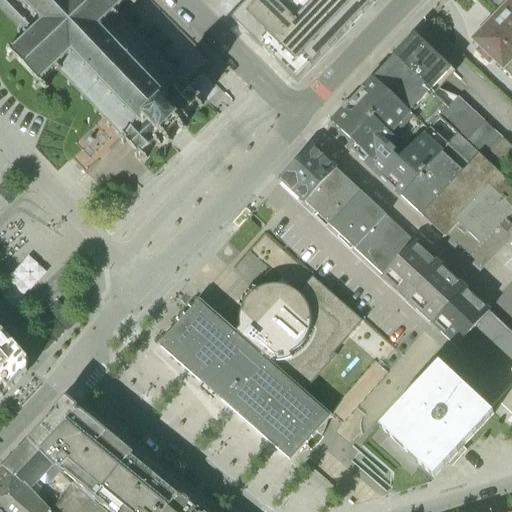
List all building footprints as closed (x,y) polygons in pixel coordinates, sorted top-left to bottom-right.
[(0,0),(0,11),(27,40),(14,52),(9,47),(5,51),(9,56),(5,60),(9,64),(15,59),(36,82),(31,87),(35,91),(59,70),(140,159),(160,140),(161,141),(162,140),(167,145),(168,144),(170,142),(166,137),(176,127),(181,132),(183,130),(185,129),(180,123),(180,122),(179,121),(199,103),(198,102),(201,99),(184,81),(181,84),(120,20),(137,4),(133,0),(0,0)] [(296,82),(375,0),(250,0),(232,19),(296,82)] [(511,0),(508,0),(495,14),(511,30),(511,0)] [(511,30),(495,14),(469,41),(477,48),(474,52),(488,65),(492,62),(502,72),(504,70),(511,78),(511,30)] [(414,37),(393,58),(434,95),(454,73),(414,37)] [(393,58),(372,80),(427,130),(448,108),(434,95),(393,58)] [(351,101),(331,123),(355,145),(350,151),(355,156),(363,163),(389,135),(409,114),(372,80),(351,101)] [(455,133),(474,115),(457,99),(439,119),(455,133)] [(446,146),(427,130),(409,114),(363,163),(380,179),(400,197),(446,146)] [(455,133),(465,142),(483,123),(474,115),(455,133)] [(473,151),(493,132),(483,123),(465,142),(473,151)] [(502,140),(493,132),(473,151),(483,161),(502,140)] [(478,156),(457,135),(400,197),(421,217),(478,156)] [(444,238),(457,225),(459,226),(457,229),(463,235),(466,232),(480,246),(511,212),(511,188),(500,177),(511,163),(511,149),(502,140),(483,161),(478,156),(421,217),(444,238)] [(309,147),(279,179),(304,203),(334,170),(309,147)] [(304,203),(330,227),(360,194),(334,170),(304,203)] [(330,227),(354,250),(385,217),(360,194),(330,227)] [(413,243),(385,217),(354,250),(382,276),(413,243)] [(413,243),(382,276),(407,299),(437,266),(413,243)] [(17,268),(25,290),(47,282),(38,260),(17,268)] [(437,266),(407,299),(432,322),(463,290),(437,266)] [(197,303),(159,346),(290,461),(331,417),(304,393),(336,356),(333,354),(363,322),(311,278),(295,296),(284,289),(272,283),(254,288),(244,297),(237,311),(235,329),(197,303)] [(463,290),(432,322),(457,346),(488,313),(463,290)] [(511,334),(489,313),(380,430),(433,479),(492,415),(488,410),(511,384),(511,334)] [(1,334),(0,334),(0,398),(15,382),(24,372),(25,360),(2,333),(1,334)] [(27,442),(92,503),(130,457),(77,412),(55,414),(27,442)] [(100,511),(92,503),(27,442),(2,468),(49,511),(100,511)] [(174,493),(167,487),(130,457),(92,503),(100,511),(165,511),(179,497),(174,493)] [(49,511),(2,468),(0,470),(0,511),(49,511)] [(165,511),(196,511),(179,497),(165,511)]
